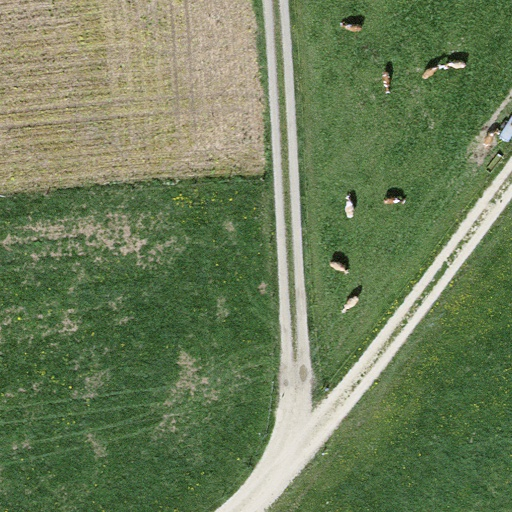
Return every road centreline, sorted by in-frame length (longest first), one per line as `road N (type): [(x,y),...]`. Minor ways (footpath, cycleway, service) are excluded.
road 1 (track): [(298,446),(273,0)]
road 2 (track): [(236,511),(391,337),(511,174)]
